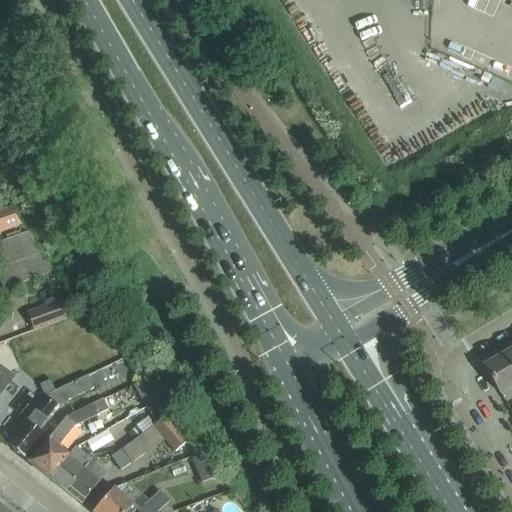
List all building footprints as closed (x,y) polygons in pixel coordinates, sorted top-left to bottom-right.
[(0,233),(20,226),(8,209),(0,212),(0,233)] [(41,253),(26,233),(3,241),(11,264),(41,253)] [(0,282),(3,290),(54,272),(41,253),(11,264),(0,268),(0,282)] [(38,307),(72,296),(68,283),(34,294),(38,307)] [(70,317),(63,300),(28,313),(34,330),(70,317)] [(511,349),(502,355),(511,371),(511,349)] [(511,386),(511,371),(502,355),(483,367),(499,394),(511,386)] [(25,460),(44,436),(37,431),(57,406),(93,388),(87,376),(48,394),(7,446),(25,460)] [(157,400),(145,380),(132,387),(145,407),(157,400)] [(166,415),(157,400),(145,407),(156,423),(166,415)] [(74,427),(97,415),(91,405),(64,418),(29,464),(49,479),(67,455),(58,447),(74,427)] [(188,441),(166,415),(156,423),(164,440),(174,452),(188,441)] [(65,492),(94,456),(89,453),(87,456),(75,447),(68,455),(67,455),(49,479),(65,492)] [(131,463),(121,450),(121,449),(111,456),(120,470),(131,463)] [(218,476),(198,454),(190,457),(201,483),(218,476)] [(81,505),(107,472),(95,463),(97,459),(94,456),(65,492),(81,505)] [(138,474),(154,473),(153,458),(137,459),(138,474)] [(164,473),(142,486),(148,496),(169,483),(164,473)] [(118,491),(138,506),(146,495),(126,480),(118,491)] [(133,505),(133,504),(114,488),(93,511),(132,511),(136,508),(133,505)] [(172,511),(169,501),(160,491),(144,505),(137,511),(156,511),(157,511),(172,511)]
